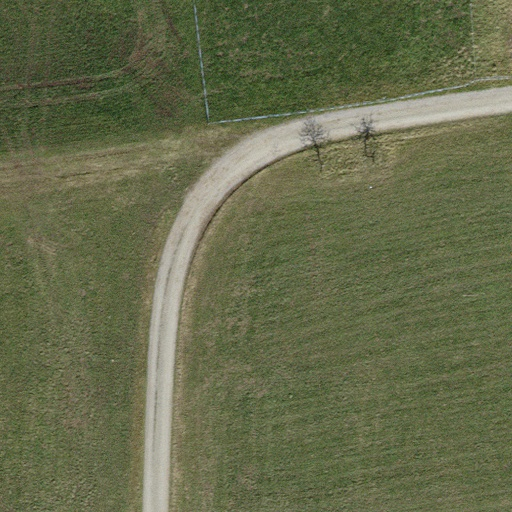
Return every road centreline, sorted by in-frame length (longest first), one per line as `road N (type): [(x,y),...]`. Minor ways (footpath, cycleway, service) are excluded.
road 1 (track): [(156,511),(175,265),(186,232),(234,164),(333,127),(511,101)]
road 2 (track): [(250,152),(207,148),(0,176)]
